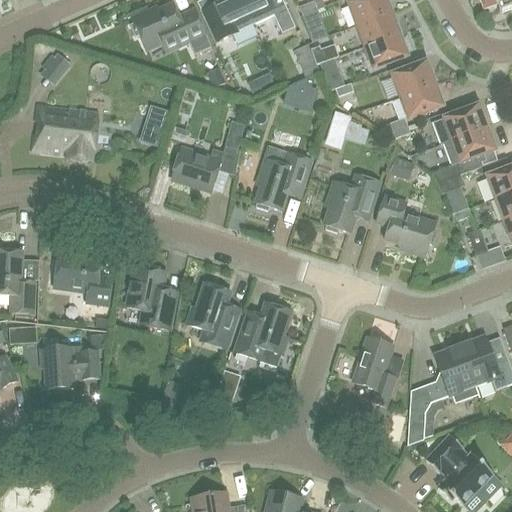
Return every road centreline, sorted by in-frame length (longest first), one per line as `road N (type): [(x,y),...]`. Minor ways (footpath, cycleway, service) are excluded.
road 1 (residential): [(341,285),(68,197),(0,196)]
road 2 (residential): [(511,280),(428,308),(341,285)]
road 3 (residential): [(290,455),(341,285)]
road 4 (residential): [(145,473),(106,427),(85,423),(0,442)]
road 5 (residential): [(145,473),(204,456),(290,455)]
road 6 (residential): [(290,455),(405,511)]
